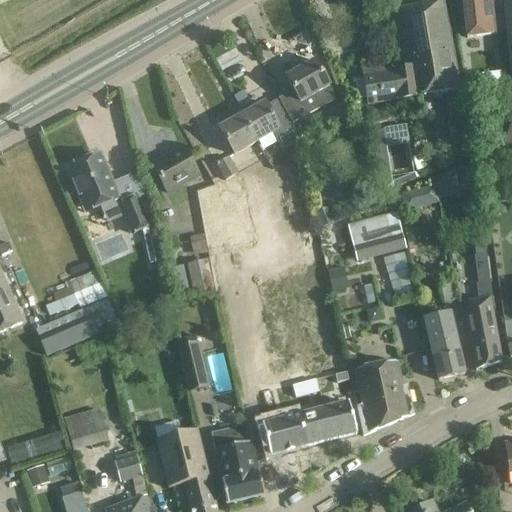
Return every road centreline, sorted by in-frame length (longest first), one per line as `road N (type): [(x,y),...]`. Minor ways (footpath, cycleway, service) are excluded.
road 1 (unknown): [(272,511),(233,432),(204,314),(212,271),(257,244),(267,224),(250,157)]
road 2 (secondary): [(0,122),(214,0)]
road 3 (residential): [(294,511),(511,396)]
